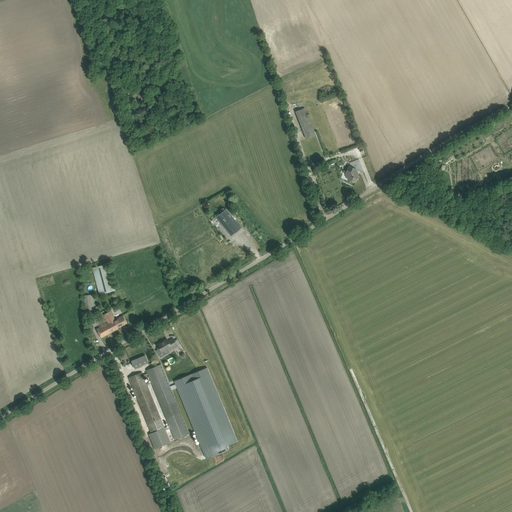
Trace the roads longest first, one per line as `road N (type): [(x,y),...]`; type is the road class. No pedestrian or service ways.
road 1 (unclassified): [(0,418),(379,185)]
road 2 (track): [(350,367),(412,511)]
road 3 (track): [(511,104),(379,185)]
